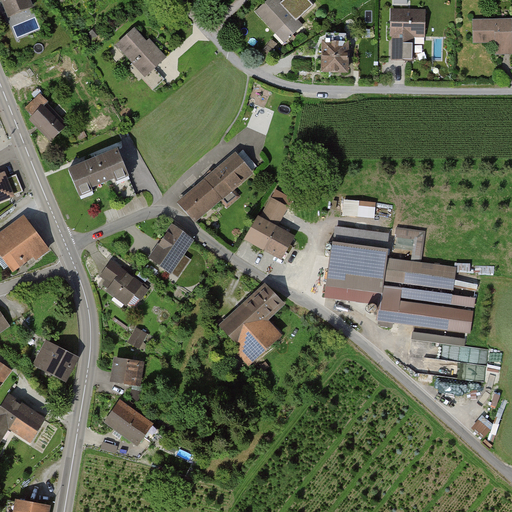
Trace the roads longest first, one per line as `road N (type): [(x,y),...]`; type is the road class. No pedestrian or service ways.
road 1 (residential): [(511,475),(360,342),(162,211)]
road 2 (residential): [(209,33),(250,70),(305,88),(511,91)]
road 3 (secondary): [(0,83),(66,247)]
road 4 (secondary): [(74,265),(91,350),(79,425)]
